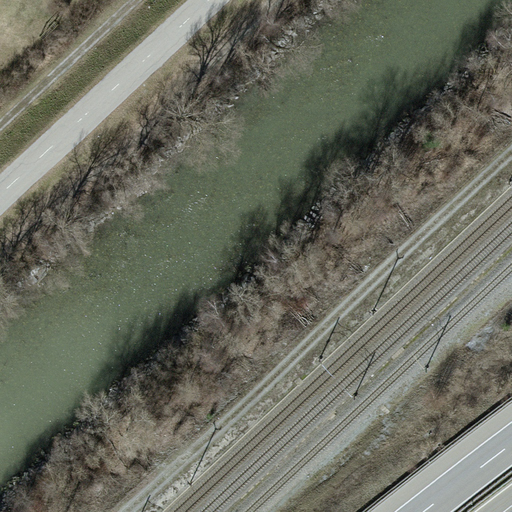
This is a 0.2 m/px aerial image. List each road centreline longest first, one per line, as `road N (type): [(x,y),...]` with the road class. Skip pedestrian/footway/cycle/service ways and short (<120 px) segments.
road 1 (track): [(127,511),(511,153)]
road 2 (unclassified): [(211,0),(0,195)]
road 3 (track): [(137,0),(0,125)]
